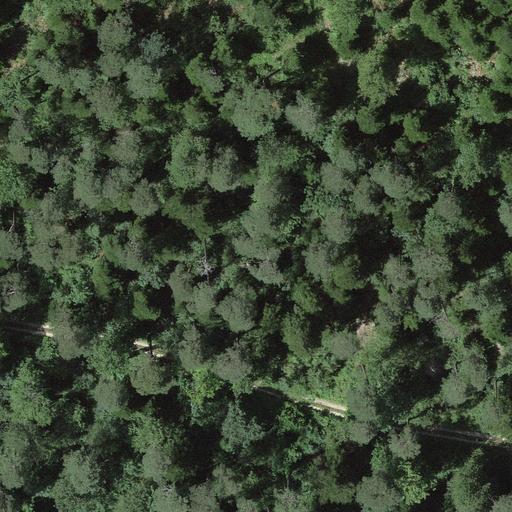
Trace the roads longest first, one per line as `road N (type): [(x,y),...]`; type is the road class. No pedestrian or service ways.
road 1 (track): [(0,320),(103,338),(356,419),(511,441)]
road 2 (track): [(312,0),(333,53),(357,75),(416,105),(511,123)]
